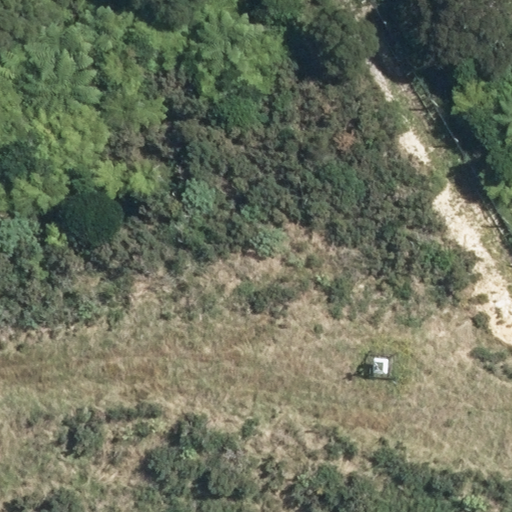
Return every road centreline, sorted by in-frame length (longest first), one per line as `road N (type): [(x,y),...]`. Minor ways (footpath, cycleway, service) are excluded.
road 1 (track): [(511,420),(215,376),(0,398)]
road 2 (track): [(304,0),(511,365)]
